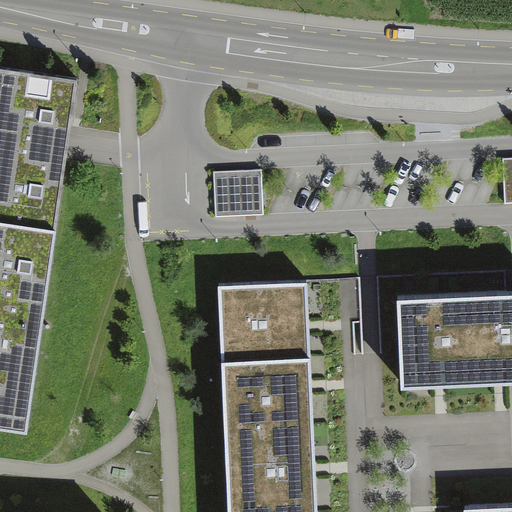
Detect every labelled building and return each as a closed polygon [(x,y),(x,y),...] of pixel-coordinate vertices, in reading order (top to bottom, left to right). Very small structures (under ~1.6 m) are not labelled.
[(0,432),(28,436),(78,82),(0,71),(0,432)] [(511,159),(502,160),(505,206),(511,205),(511,159)] [(216,218),(265,215),(262,170),(214,173),(216,218)] [(220,288),(228,511),(317,511),(316,470),(312,387),(310,328),(308,284),(220,288)] [(511,297),(398,302),(401,392),(441,390),(501,388),(511,387),(511,297)]
